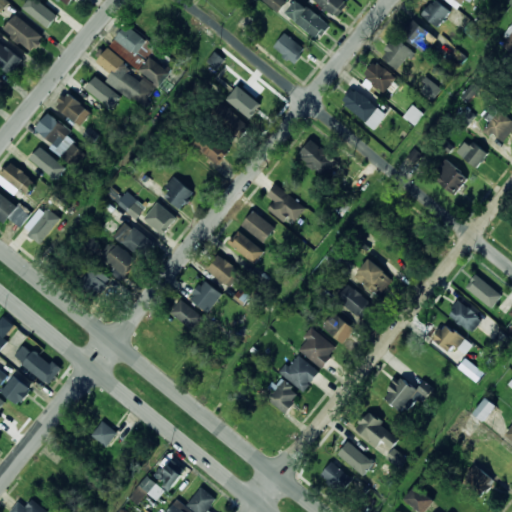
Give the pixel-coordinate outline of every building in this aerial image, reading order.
[(28,0),(22,9),(49,27),(58,13),(37,0),(28,0)] [(263,0),(279,11),(287,0),(263,0)] [(331,25),(300,0),(298,0),(288,13),(320,39),(331,25)] [(318,0),(336,18),(349,5),(344,0),(318,0)] [(431,0),(422,14),(439,27),(452,9),(438,0),(431,0)] [(463,0),(446,0),(455,8),(463,0)] [(137,25),(153,38),(164,24),(148,11),(137,25)] [(33,51),(44,36),(16,15),(4,30),(33,51)] [(423,53),(437,40),(416,17),(402,30),(423,53)] [(511,24),(502,38),(511,45),(511,24)] [(136,68),(154,48),(129,25),(111,45),(136,68)] [(306,49),(286,33),(275,46),(295,63),(306,49)] [(382,55),(399,71),(415,53),(398,37),(382,55)] [(0,65),(14,76),(25,60),(0,41),(0,65)] [(458,69),(467,57),(455,48),(446,60),(458,69)] [(118,80),(129,67),(109,49),(97,61),(118,80)] [(219,68),(224,57),(213,51),(207,62),(219,68)] [(141,71),(145,74),(131,96),(146,106),(171,70),(150,57),(141,71)] [(397,78),(376,61),(364,76),(385,93),(397,78)] [(76,84),(104,104),(113,91),(85,71),(76,84)] [(431,102),(442,89),(430,79),(420,91),(431,102)] [(247,114),(264,99),(252,85),(235,100),(247,114)] [(375,129),(387,115),(355,88),(343,102),(375,129)] [(79,126),(92,114),(69,91),(56,103),(79,126)] [(414,125),(424,113),(413,104),(403,115),(414,125)] [(214,116),(244,134),(251,123),(221,105),(214,116)] [(484,129),(503,143),(511,131),(511,118),(493,105),(484,117),(490,121),(484,129)] [(51,147),(75,167),(89,150),(49,117),(39,129),(55,142),(51,147)] [(195,145),(219,165),(233,148),(208,128),(195,145)] [(300,154),(324,176),(338,161),(313,139),(300,154)] [(20,153),(42,168),(51,155),(30,140),(20,153)] [(478,168),(489,153),(471,140),(460,154),(478,168)] [(407,157),(418,163),(423,154),(413,147),(407,157)] [(211,174),(190,155),(177,169),(198,188),(211,174)] [(470,178),(449,160),(434,177),(455,195),(470,178)] [(26,196),(37,184),(13,162),(2,173),(26,196)] [(359,195),(372,182),(362,172),(349,185),(359,195)] [(180,209),(194,192),(176,176),(161,193),(180,209)] [(305,209),(278,184),(268,195),(275,202),(268,209),(283,223),(289,216),(294,220),(305,209)] [(0,220),(4,224),(9,218),(21,227),(31,214),(0,190),(0,220)] [(118,205),(137,219),(147,207),(127,192),(118,205)] [(161,237),(177,217),(144,192),(128,212),(161,237)] [(276,230),(255,210),(243,224),(264,243),(276,230)] [(33,250),(55,228),(44,217),(22,239),(33,250)] [(154,246),(129,220),(115,234),(140,259),(154,246)] [(250,264),(263,248),(240,230),(227,246),(250,264)] [(368,243),(397,269),(408,257),(379,231),(368,243)] [(139,262),(118,245),(106,260),(127,277),(139,262)] [(207,268),(229,288),(242,273),(219,253),(207,268)] [(394,282),(373,259),(356,274),(377,297),(394,282)] [(110,282),(96,266),(79,280),(94,297),(110,282)] [(469,297),(498,307),(504,286),(475,277),(469,297)] [(190,298),(209,312),(223,293),(205,279),(190,298)] [(363,318),(374,303),(348,285),(338,300),(363,318)] [(203,317),(182,299),(171,312),(193,330),(203,317)] [(474,332),(483,317),(458,301),(449,316),(474,332)] [(355,329),(336,312),(324,327),(343,343),(355,329)] [(466,339),(445,324),(433,340),(455,355),(466,339)] [(323,369),(338,349),(313,329),(297,349),(323,369)] [(0,349),(8,340),(0,332),(0,349)] [(510,340),(502,333),(487,350),(496,358),(510,340)] [(50,384),(61,369),(35,351),(24,366),(50,384)] [(281,372),(303,392),(320,373),(298,354),(281,372)] [(484,373),(466,357),(458,366),(476,382),(484,373)] [(0,384),(1,385),(8,376),(0,369),(0,384)] [(19,405),(32,390),(15,375),(2,391),(19,405)] [(425,383),(420,390),(398,376),(384,398),(404,410),(414,394),(426,401),(433,388),(425,383)] [(288,414),(302,394),(281,377),(266,398),(288,414)] [(474,414),(459,428),(468,437),(498,408),(489,399),(473,414),(474,414)] [(19,416),(0,400),(0,423),(8,430),(19,416)] [(401,438),(369,413),(358,427),(396,457),(393,461),(401,468),(407,459),(393,449),(401,438)] [(118,433),(103,421),(92,434),(107,447),(118,433)] [(372,459),(348,438),(336,452),(359,473),(372,459)] [(511,464),(511,457),(493,445),(482,461),(504,477),(511,464)] [(154,473),(167,489),(186,474),(174,458),(154,473)] [(321,474),(343,494),(355,482),(333,462),(321,474)] [(495,480),(477,465),(464,480),(482,496),(495,480)] [(156,500),(165,491),(149,477),(140,486),(156,500)] [(420,511),(426,511),(436,501),(417,484),(405,499),(420,511)] [(196,511),(206,511),(217,499),(203,487),(188,505),(196,511)] [(26,508),(19,501),(10,511),(11,511),(46,511),(47,511),(33,500),(26,508)] [(185,511),(175,503),(167,511),(185,511)]
